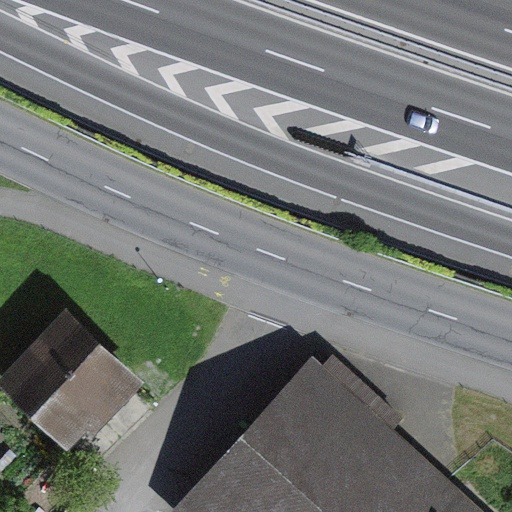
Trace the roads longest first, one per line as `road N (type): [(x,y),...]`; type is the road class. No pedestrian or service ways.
road 1 (motorway): [(0,21),(121,89),(213,128),(511,236)]
road 2 (unclassified): [(0,137),(304,268),(511,336)]
road 3 (motorway): [(123,0),(511,135)]
